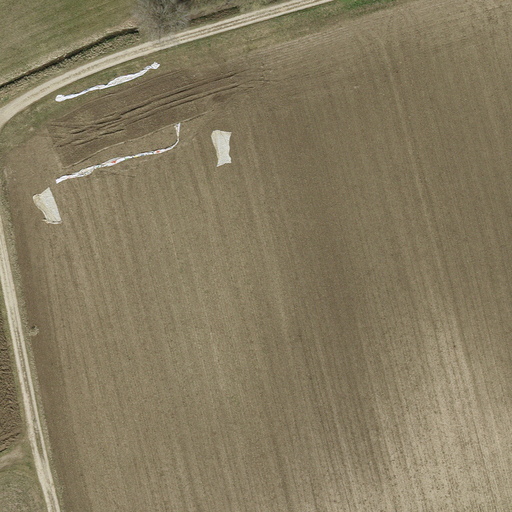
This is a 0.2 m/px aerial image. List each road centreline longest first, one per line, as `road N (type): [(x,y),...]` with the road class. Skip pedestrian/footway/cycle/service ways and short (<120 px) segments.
road 1 (track): [(305,0),(122,51),(61,78),(0,119)]
road 2 (track): [(55,511),(0,239)]
